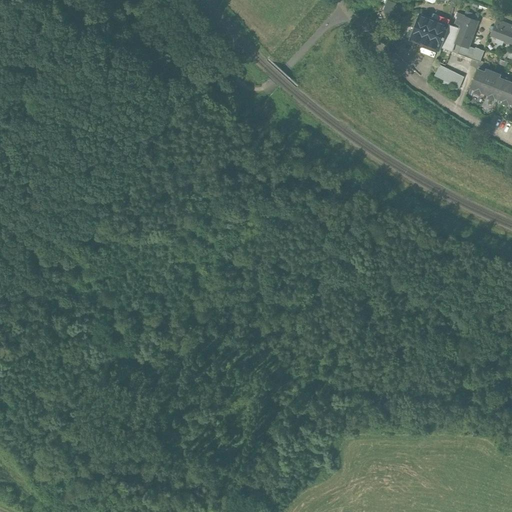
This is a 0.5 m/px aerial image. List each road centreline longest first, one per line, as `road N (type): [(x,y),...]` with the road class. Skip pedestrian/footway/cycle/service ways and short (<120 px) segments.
road 1 (track): [(34,304),(49,298),(95,342),(123,351),(193,343),(364,393),(511,381)]
road 2 (residential): [(511,145),(420,86),(386,51)]
road 3 (track): [(238,86),(270,85),(345,9)]
